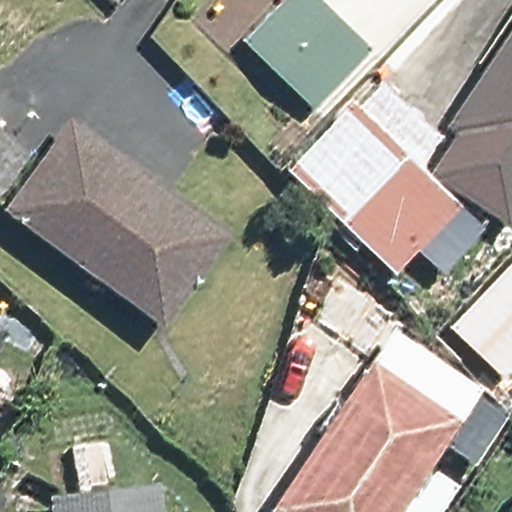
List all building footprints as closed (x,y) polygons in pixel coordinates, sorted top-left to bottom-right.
[(274,0),(238,38),(308,106),(368,45),(321,0),(274,0)] [(511,38),(422,173),(503,226),(511,213),(511,38)] [(68,122),(1,212),(156,327),(224,236),(68,122)] [(0,188),(23,155),(0,139),(0,188)] [(402,162),(330,225),(379,279),(450,216),(402,162)] [(511,263),(447,331),(496,378),(511,361),(511,263)] [(404,511),(463,425),(364,359),(262,509),(266,511),(404,511)] [(39,511),(172,511),(172,476),(39,480),(39,511)]
